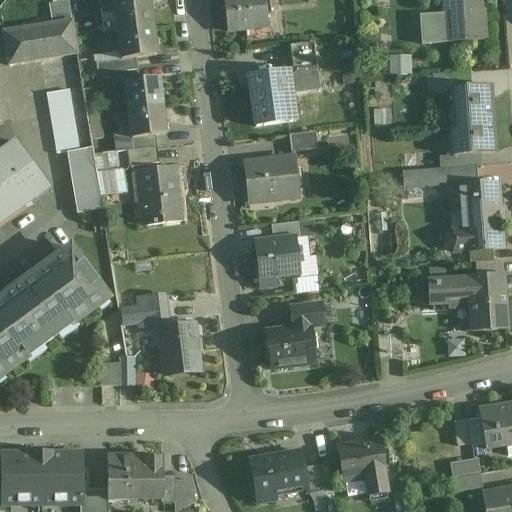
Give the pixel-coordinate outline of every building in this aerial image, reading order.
[(98,0),(100,11),(114,9),(113,4),(127,2),(126,0),(98,0)] [(145,0),(127,2),(113,4),(114,9),(117,33),(152,29),(147,0),(145,0)] [(263,0),(222,0),(227,33),(267,28),(263,0)] [(442,0),(444,15),(442,15),(442,16),(423,17),(425,44),(420,44),(421,46),(484,41),(482,12),(480,12),(478,0),(442,0)] [(69,3),(48,6),(51,25),(2,32),(8,67),(78,56),(69,3)] [(152,29),(117,33),(120,60),(121,61),(135,60),(155,57),(152,29)] [(313,44),(286,48),(290,73),(316,69),(313,44)] [(390,76),(411,75),(410,55),(389,56),(390,76)] [(120,60),(95,64),(97,76),(111,74),(136,71),(135,60),(121,61),(120,60)] [(290,73),(246,79),(253,129),(297,123),(293,92),(319,89),(316,69),(290,73)] [(136,71),(111,74),(113,89),(124,88),(123,83),(138,82),(136,71)] [(468,72),(444,74),(446,91),(451,91),(451,90),(469,88),(468,72)] [(138,82),(123,83),(124,88),(127,112),(162,108),(158,79),(138,82)] [(469,88),(451,90),(451,91),(454,129),(450,130),(453,157),(494,154),(489,87),(469,88)] [(68,91),(46,95),(47,105),(70,101),(68,91)] [(70,101),(47,105),(49,115),(72,111),(70,101)] [(162,108),(127,112),(130,140),(131,141),(145,139),(155,138),(165,137),(162,108)] [(72,111),(49,115),(51,125),(73,121),(72,111)] [(73,121),(51,125),(53,135),(75,132),(73,121)] [(75,132),(53,135),(54,145),(77,142),(75,132)] [(315,133),(288,137),(290,154),(317,151),(315,133)] [(155,138),(145,139),(146,150),(157,149),(155,138)] [(145,139),(131,141),(130,140),(105,143),(107,156),(127,153),(146,150),(145,139)] [(77,142),(54,145),(56,155),(78,152),(77,142)] [(0,153),(0,223),(24,206),(48,188),(15,143),(0,153)] [(78,152),(67,154),(78,215),(101,210),(91,149),(78,152)] [(146,150),(127,153),(129,168),(140,167),(159,165),(157,149),(146,150)] [(292,160),(244,166),(249,204),(250,204),(249,200),(271,198),(272,202),(296,199),(292,160)] [(122,170),(97,174),(101,199),(125,195),(122,170)] [(178,170),(134,175),(140,229),(184,223),(178,170)] [(422,172),(404,173),(405,187),(423,186),(422,172)] [(497,186),(459,188),(462,231),(450,232),(445,239),(445,248),(452,253),(468,252),(492,250),(502,250),(497,186)] [(296,224),(271,227),(273,243),(294,240),(294,241),(298,235),(296,224)] [(273,243),(254,245),(258,280),(298,275),(294,241),(294,240),(273,243)] [(69,250),(0,299),(0,376),(105,301),(69,250)] [(492,250),(468,252),(469,264),(475,264),(493,263),(492,250)] [(493,263),(475,264),(475,279),(503,277),(502,262),(493,263)] [(203,295),(201,264),(187,265),(189,296),(203,295)] [(475,279),(466,280),(466,281),(428,283),(429,307),(447,306),(447,304),(468,303),(470,334),(506,331),(503,277),(475,279)] [(163,297),(119,303),(120,312),(165,306),(163,297)] [(165,306),(120,312),(122,327),(141,324),(142,334),(158,332),(158,331),(167,330),(165,306)] [(320,327),(318,306),(290,310),(292,330),(265,334),(269,371),(314,366),(309,329),(320,327)] [(167,330),(158,331),(158,332),(164,374),(198,369),(193,327),(167,330)] [(400,336),(376,338),(378,361),(402,359),(400,336)] [(134,360),(118,360),(118,367),(118,387),(134,387),(134,360)] [(118,387),(118,367),(100,368),(100,388),(118,387)] [(153,377),(136,375),(135,388),(151,390),(153,377)] [(511,406),(478,412),(483,443),(484,451),(511,446),(511,406)] [(480,421),(452,425),(456,448),(483,443),(480,421)] [(377,440),(354,444),(354,446),(337,449),(343,484),(364,480),(366,491),(385,488),(377,440)] [(299,454),(249,462),(256,505),(275,501),(273,493),(304,488),(305,488),(302,471),(299,454)] [(80,455),(48,455),(48,458),(34,459),(34,455),(1,456),(2,506),(80,506),(80,455)] [(161,458),(107,459),(107,507),(127,507),(128,501),(160,501),(162,501),(161,478),(161,458)] [(476,461),(447,466),(450,480),(479,475),(476,461)] [(317,468),(302,471),(305,488),(304,488),(305,497),(322,493),(317,468)] [(479,475),(450,480),(453,494),(481,490),(479,475)] [(174,478),(161,478),(162,501),(160,501),(160,505),(174,504),(175,504),(174,482),(174,479),(174,478)] [(180,511),(195,504),(189,482),(174,482),(175,504),(174,504),(173,511),(180,511)] [(511,511),(511,490),(481,496),(483,511),(511,511)]
